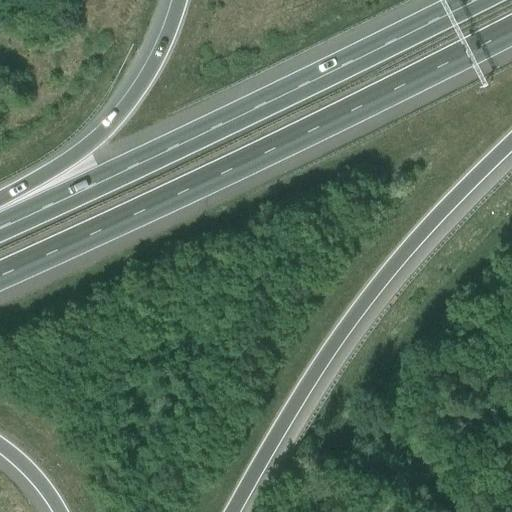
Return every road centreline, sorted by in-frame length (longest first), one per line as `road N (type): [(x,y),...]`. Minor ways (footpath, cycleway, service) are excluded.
road 1 (motorway): [(0,276),(511,32)]
road 2 (motorway): [(471,0),(0,228)]
road 3 (motorway): [(234,511),(366,302),(511,144)]
road 4 (motorway): [(177,0),(161,49),(112,123),(68,161),(0,199)]
